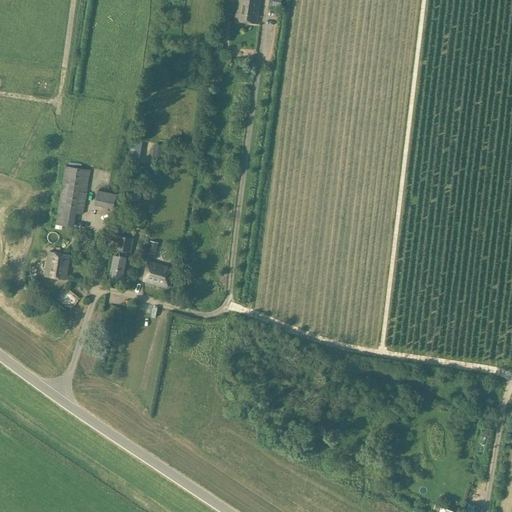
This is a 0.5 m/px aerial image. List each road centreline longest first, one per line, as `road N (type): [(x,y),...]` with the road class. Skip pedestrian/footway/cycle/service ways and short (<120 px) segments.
road 1 (track): [(266,13),(228,299),(201,315),(98,289),(57,401)]
road 2 (unclassified): [(223,511),(0,357)]
